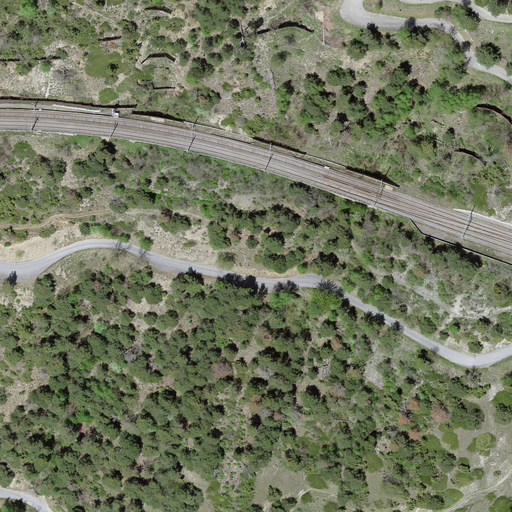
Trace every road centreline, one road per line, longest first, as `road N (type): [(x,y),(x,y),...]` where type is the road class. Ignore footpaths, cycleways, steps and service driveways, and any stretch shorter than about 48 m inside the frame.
road 1 (unclassified): [(0,267),(24,274),(96,244),(131,246),(183,267),(337,288),(464,360),(511,350)]
road 2 (track): [(511,79),(472,60),(450,29),(358,19),(355,0)]
